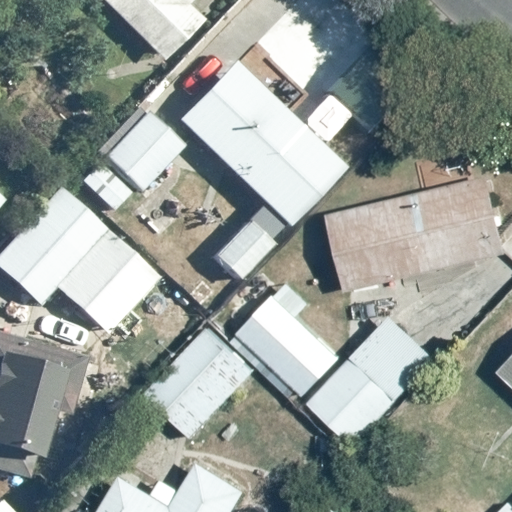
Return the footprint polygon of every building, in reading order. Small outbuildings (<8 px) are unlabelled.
[(153,0),(164,12),(177,0),(153,0)] [(236,0),(228,0),(172,61),(292,172),(352,107),(236,0)] [(326,156),(347,237),(508,193),(481,110),(326,156)] [(0,162),(10,152),(0,142),(0,162)] [(96,304),(0,278),(0,412),(63,429),(96,304)] [(511,312),(502,323),(511,332),(511,312)] [(429,361),(386,319),(306,400),(349,443),(408,383),(429,361)] [(204,511),(247,435),(150,381),(76,511),(204,511)] [(335,511),(322,500),(310,511),(335,511)]
